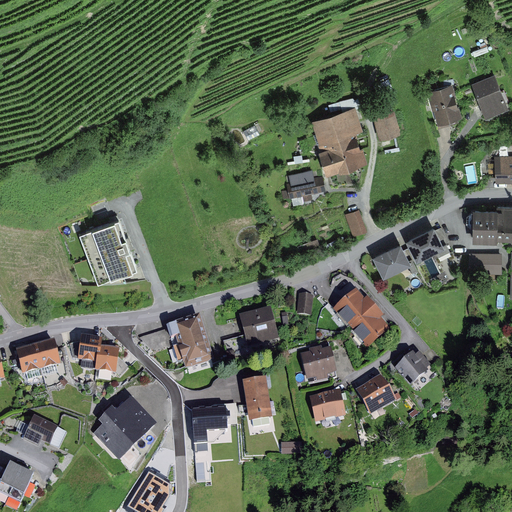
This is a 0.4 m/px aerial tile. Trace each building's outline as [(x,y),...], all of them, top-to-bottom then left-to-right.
[(506,110),(493,79),(474,86),(488,118),(506,110)] [(460,118),(450,88),(429,94),(440,125),(460,118)] [(361,131),(354,109),(312,123),(322,153),(319,154),(327,176),(363,165),(357,146),(354,147),(350,135),(361,131)] [(398,134),(393,114),(376,119),(381,139),(398,134)] [(511,158),(497,159),(498,182),(511,180),(511,158)] [(313,169),(293,175),(298,197),(326,190),(323,178),(316,180),(313,169)] [(511,211),(473,212),(474,240),(511,238),(511,211)] [(359,212),(347,216),(354,236),(365,232),(359,212)] [(119,218),(79,235),(98,283),(139,267),(119,218)] [(445,249),(436,229),(409,241),(418,261),(445,249)] [(410,266),(400,246),(375,258),(385,278),(410,266)] [(503,255),(471,254),(470,275),(502,276),(503,255)] [(390,329),(355,291),(334,311),(369,348),(390,329)] [(316,296),(301,295),(299,314),(314,316),(316,296)] [(282,339),(274,309),(244,317),(251,347),(282,339)] [(216,360),(203,320),(177,329),(191,369),(216,360)] [(118,374),(121,350),(102,348),(103,340),(82,337),(79,361),(96,364),(95,371),(118,374)] [(68,362),(61,339),(22,351),(29,373),(68,362)] [(226,342),(228,350),(239,347),(237,339),(226,342)] [(340,372),(332,346),(304,354),(311,380),(340,372)] [(432,369),(414,351),(396,369),(412,386),(432,369)] [(0,379),(14,376),(8,354),(0,356),(0,379)] [(397,399),(380,377),(357,395),(374,417),(397,399)] [(276,418),(270,380),(247,383),(253,421),(276,418)] [(342,393),(312,399),(316,423),(346,418),(342,393)] [(160,424),(138,400),(98,436),(120,460),(160,424)] [(192,407),(194,443),(209,442),(208,427),(231,426),(230,406),(192,407)] [(64,427),(43,415),(30,436),(51,448),(64,427)] [(198,481),(210,481),(209,462),(197,462),(198,481)] [(34,476),(10,464),(0,485),(0,492),(21,504),(34,476)]
